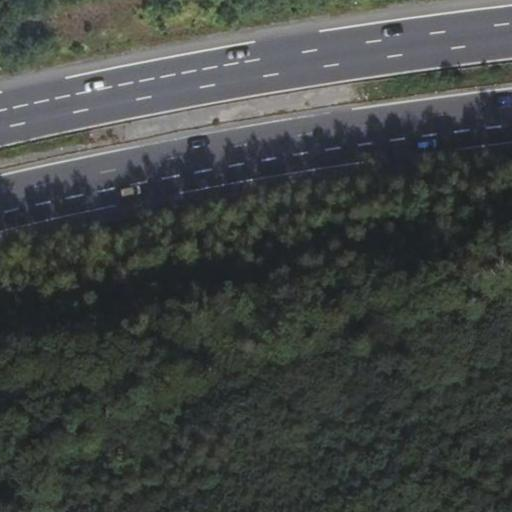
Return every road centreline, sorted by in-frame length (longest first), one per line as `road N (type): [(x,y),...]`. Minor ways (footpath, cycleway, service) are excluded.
road 1 (trunk): [(0,199),(405,118),(511,109)]
road 2 (trunk): [(511,33),(254,68),(0,123)]
